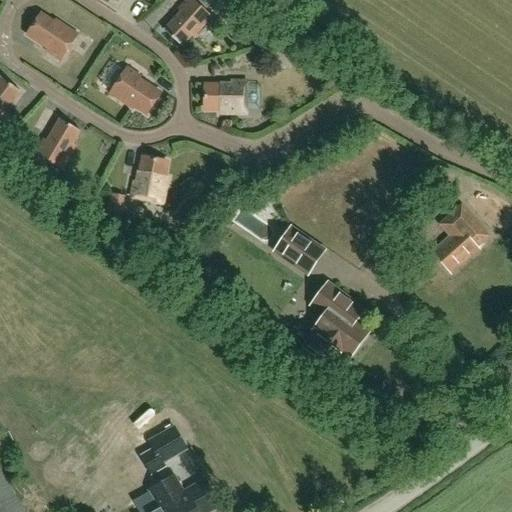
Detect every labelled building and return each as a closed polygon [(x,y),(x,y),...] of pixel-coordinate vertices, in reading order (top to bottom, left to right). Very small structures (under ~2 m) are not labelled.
[(163,31),(181,47),(191,36),(194,38),(212,19),(190,0),(186,0),(178,9),(181,12),(163,31)] [(46,52),(59,61),(77,34),(56,20),(53,23),(41,15),(27,35),(49,49),(46,52)] [(138,80),(141,76),(128,67),(110,94),(131,109),(134,106),(146,114),(160,94),(138,80)] [(5,112),(20,92),(1,78),(0,78),(0,125),(8,115),(5,112)] [(220,114),(246,114),(246,82),(231,82),(231,86),(204,86),(204,110),(220,110),(220,114)] [(46,141),(43,139),(35,153),(63,169),(76,146),(72,144),(80,131),(59,119),(46,141)] [(166,162),(143,157),(138,183),(134,182),(131,198),(162,204),(167,178),(163,178),(166,162)] [(126,200),(110,196),(106,214),(122,217),(126,200)] [(388,233),(403,243),(423,215),(408,205),(388,233)] [(477,247),(489,236),(462,206),(441,225),(451,236),(432,253),(450,275),(479,250),(477,247)] [(292,228),(276,251),(309,274),(324,251),(292,228)] [(306,348),(314,354),(334,369),(346,353),(350,357),(368,333),(354,323),(364,310),(328,284),(312,306),(326,316),(315,330),(317,332),(306,348)] [(174,428),(149,442),(161,464),(186,450),(174,428)] [(0,511),(22,511),(0,474),(0,511)] [(208,511),(219,506),(205,481),(183,494),(174,477),(149,492),(159,509),(154,511),(208,511)]
